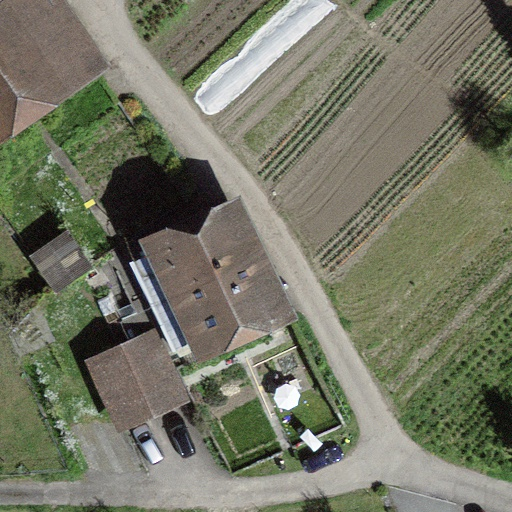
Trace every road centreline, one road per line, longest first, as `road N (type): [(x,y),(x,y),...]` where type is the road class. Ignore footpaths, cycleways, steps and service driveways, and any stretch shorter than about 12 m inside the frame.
road 1 (residential): [(101,0),(124,47),(281,236),(394,471)]
road 2 (unclassified): [(394,471),(259,490),(12,492)]
